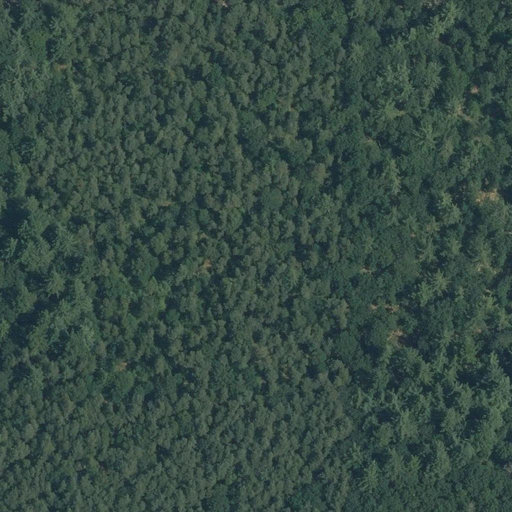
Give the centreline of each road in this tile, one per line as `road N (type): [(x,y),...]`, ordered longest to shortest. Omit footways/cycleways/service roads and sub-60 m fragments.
road 1 (track): [(511,406),(0,408)]
road 2 (track): [(129,6),(35,9),(0,197)]
road 3 (track): [(345,0),(129,6)]
